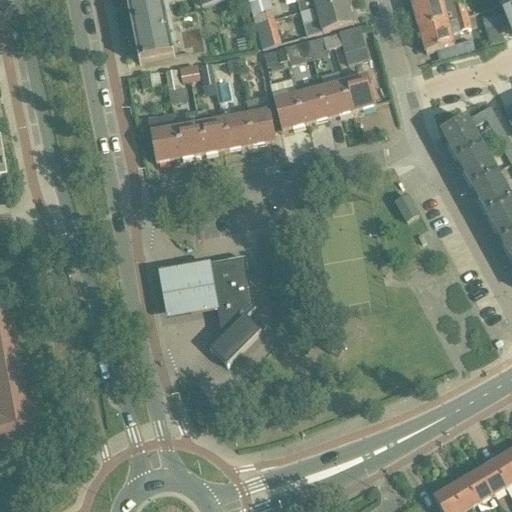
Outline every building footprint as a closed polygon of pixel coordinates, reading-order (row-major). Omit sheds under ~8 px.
[(163,0),(126,0),(140,65),(175,58),(163,0)] [(226,0),(199,0),(201,9),(227,3),(226,0)] [(272,13),(268,0),(258,3),(247,6),(253,30),(274,25),(271,14),(272,13)] [(312,0),(313,1),(298,5),(301,17),(347,5),(346,0),(312,0)] [(426,0),(428,4),(412,9),(419,32),(446,25),(455,22),(465,19),(461,7),(456,9),(453,0),(426,0)] [(511,0),(497,0),(505,17),(498,20),(502,32),(510,29),(511,31),(511,0)] [(347,5),(301,17),(308,41),(354,29),(347,5)] [(465,19),(455,22),(458,34),(469,31),(465,19)] [(280,46),(274,25),(253,30),(259,51),(280,46)] [(446,25),(419,32),(426,56),(452,48),(446,25)] [(500,28),(485,33),(490,48),(504,43),(500,28)] [(361,31),(340,37),(349,69),(369,63),(361,31)] [(339,36),(321,41),(324,53),(342,49),(339,36)] [(277,54),(266,57),(270,71),(271,71),(273,75),(282,72),(281,68),(277,54)] [(244,61),(236,62),(239,76),(247,75),(244,61)] [(236,62),(228,64),(230,78),(239,76),(236,62)] [(212,68),(201,69),(205,89),(216,87),(212,68)] [(198,69),(189,71),(191,83),(200,82),(198,69)] [(189,71),(180,72),(182,85),(191,83),(189,71)] [(181,92),(178,73),(165,75),(169,94),(181,92)] [(228,93),(250,90),(248,77),(226,80),(228,93)] [(150,78),(141,79),(143,92),(152,90),(150,78)] [(369,79),(346,85),(354,116),(377,109),(369,79)] [(276,87),(272,89),(276,104),(275,104),(283,135),(308,128),(299,98),(297,90),(296,90),(293,83),(276,87)] [(346,85),(322,92),(331,122),(354,116),(346,85)] [(322,92),(299,98),(308,128),(331,122),(322,92)] [(183,110),(199,107),(196,94),(181,96),(183,110)] [(250,118),(246,119),(251,150),(276,146),(268,103),(247,107),(250,118)] [(244,109),(220,113),(222,123),(228,154),(251,150),(246,119),(244,109)] [(491,110),(471,121),(475,128),(486,122),(506,157),(511,169),(511,168),(511,148),(500,126),(491,110)] [(188,129),(175,132),(181,162),(204,158),(199,127),(197,115),(185,117),(188,129)] [(222,123),(199,127),(204,158),(228,154),(222,123)] [(467,123),(442,136),(448,147),(447,148),(455,163),(457,162),(457,164),(482,150),(467,123)] [(175,132),(150,136),(156,167),(181,162),(175,132)] [(482,150),(457,164),(463,174),(462,175),(470,190),(471,189),(472,191),(497,177),(482,150)] [(497,177),(472,191),(478,201),(477,202),(485,216),(486,216),(487,217),(511,204),(497,177)] [(409,200),(397,206),(408,225),(419,219),(409,200)] [(488,219),(487,220),(495,235),(496,234),(502,244),(511,238),(511,204),(487,217),(488,219)] [(503,246),(501,247),(510,261),(511,261),(511,262),(511,238),(502,244),(503,246)] [(210,268),(207,268),(207,271),(209,271),(210,273),(211,273),(218,312),(217,312),(217,313),(215,314),(215,317),(217,316),(222,342),(212,352),(211,351),(209,354),(211,356),(212,355),(219,362),(225,368),(224,369),(227,371),(229,369),(228,368),(261,336),(253,328),(246,321),(254,313),(245,265),(246,264),(246,261),(243,262),(243,263),(210,269),(210,268)] [(185,267),(159,272),(167,319),(192,315),(220,311),(211,263),(185,267)] [(0,449),(6,448),(6,449),(8,448),(8,447),(40,439),(40,440),(42,439),(42,438),(39,429),(40,429),(40,428),(39,428),(37,421),(38,421),(37,419),(36,420),(34,412),(35,412),(35,410),(34,411),(32,402),(30,402),(30,403),(25,405),(18,371),(19,371),(19,369),(18,370),(12,337),(13,336),(12,335),(11,335),(8,319),(9,319),(9,317),(0,318),(0,449)] [(511,454),(500,462),(511,481),(511,454)] [(511,481),(500,462),(478,475),(492,499),(506,491),(511,502),(511,503),(511,504),(511,505),(511,481)] [(478,475),(456,487),(470,511),(492,499),(478,475)] [(456,487),(434,500),(440,511),(470,511),(456,487)]
